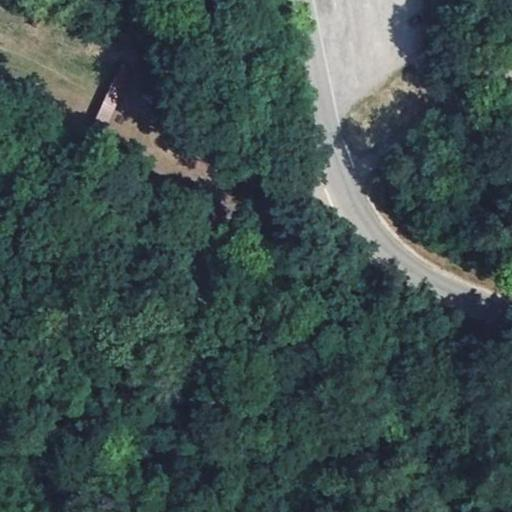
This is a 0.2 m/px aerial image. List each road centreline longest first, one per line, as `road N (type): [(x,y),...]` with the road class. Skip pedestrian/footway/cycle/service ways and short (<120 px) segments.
road 1 (track): [(341,177),(187,226),(0,251)]
road 2 (residential): [(341,177),(367,230),(404,267),(511,317)]
road 3 (track): [(511,65),(341,177)]
